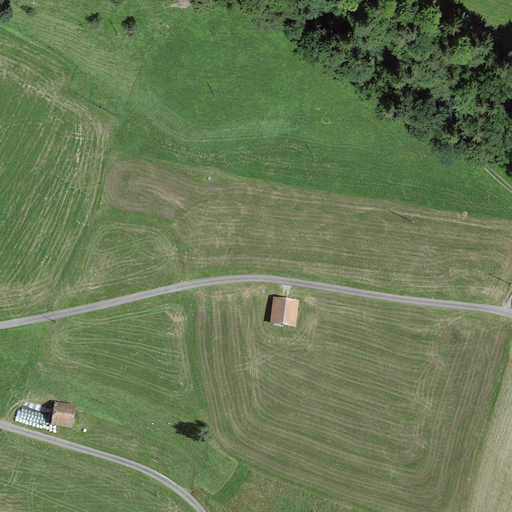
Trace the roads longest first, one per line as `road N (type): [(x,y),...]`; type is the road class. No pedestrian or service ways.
road 1 (track): [(511,189),(255,0)]
road 2 (unclassified): [(202,511),(147,469),(0,424)]
road 3 (track): [(388,0),(511,36)]
